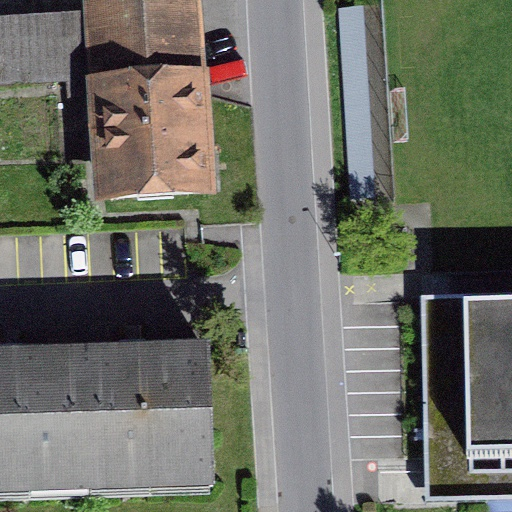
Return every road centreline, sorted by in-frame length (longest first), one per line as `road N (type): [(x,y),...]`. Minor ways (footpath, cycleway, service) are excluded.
road 1 (residential): [(276,0),(307,511)]
road 2 (unknown): [(295,299),(0,286)]
